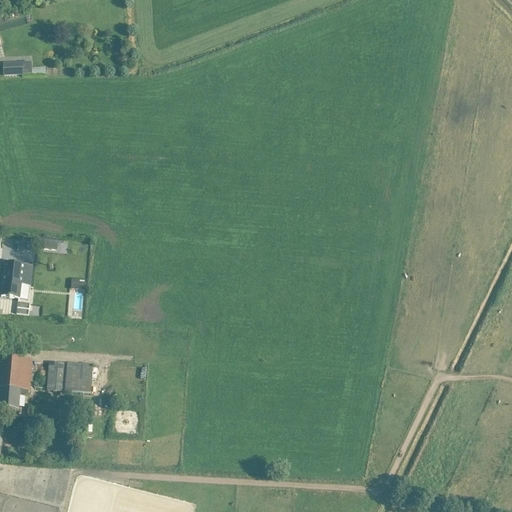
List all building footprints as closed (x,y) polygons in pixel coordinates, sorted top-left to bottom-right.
[(3,65),(4,77),(24,77),(23,64),(3,65)] [(33,267),(15,265),(5,263),(1,298),(20,300),(21,286),(30,287),(33,267)] [(31,362),(12,360),(2,360),(0,384),(0,410),(18,411),(19,396),(29,396),(31,362)] [(90,395),(92,367),(49,364),(47,392),(90,395)] [(143,369),(125,369),(124,383),(153,384),(153,374),(154,374),(155,364),(143,364),(143,369)] [(123,374),(114,374),(114,383),(123,383),(123,374)] [(150,399),(150,387),(140,386),(140,398),(150,399)] [(42,429),(42,411),(28,411),(27,429),(42,429)]
